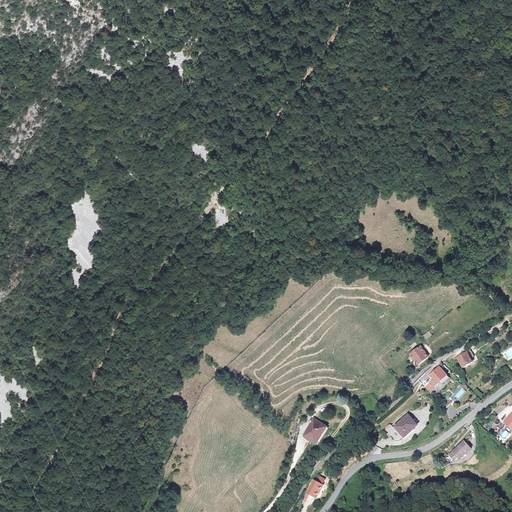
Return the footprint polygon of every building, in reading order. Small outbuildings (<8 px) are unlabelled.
[(464,240),(459,234),(455,238),(461,243),(464,240)] [(418,347),(409,356),(418,366),(427,357),(418,347)] [(457,360),(462,369),(472,364),(466,354),(457,360)] [(449,379),(440,371),(434,377),(433,376),(432,378),(431,377),(423,385),(429,392),(432,390),(433,391),(439,386),(442,386),(449,379)] [(511,417),(509,415),(499,426),(509,433),(511,429),(511,417)] [(394,427),(386,434),(395,443),(400,444),(412,433),(411,431),(417,426),(409,417),(396,429),(394,427)] [(307,440),(316,424),(314,422),(304,439),(307,440)] [(316,424),(307,440),(317,447),(327,430),(316,424)] [(501,435),(505,440),(509,435),(506,431),(501,435)] [(462,443),(452,453),(452,454),(458,459),(459,460),(469,450),(462,443)] [(452,454),(449,457),(454,462),(458,459),(452,454)] [(313,502),(316,503),(322,490),(312,486),(306,500),(313,502)]
